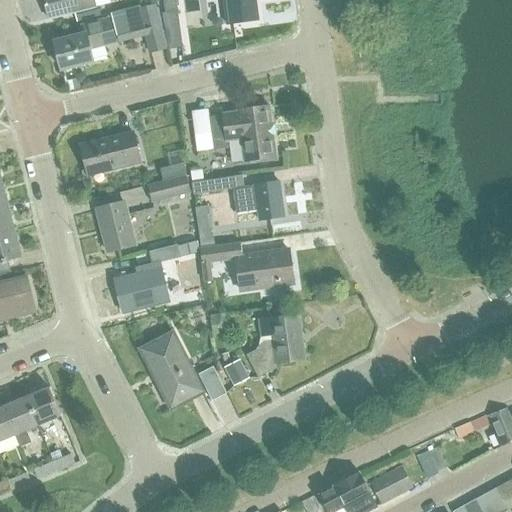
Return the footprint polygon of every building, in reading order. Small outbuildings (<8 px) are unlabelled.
[(44,0),(49,18),(95,7),(93,0),(44,0)] [(162,0),(165,14),(177,12),(175,0),(162,0)] [(225,0),(228,26),(257,22),(254,0),(225,0)] [(139,11),(150,53),(164,50),(154,7),(139,11)] [(83,28),(85,36),(55,43),(61,70),(92,62),(89,49),(114,43),(109,22),(83,28)] [(241,141),(244,163),(275,159),(268,107),(236,112),(237,113),(222,115),(222,117),(210,119),(214,152),(227,150),(226,143),(241,141)] [(81,146),(88,176),(142,162),(134,132),(81,146)] [(183,163),(159,169),(163,182),(186,175),(183,163)] [(146,186),(151,203),(191,193),(186,175),(163,182),(146,186)] [(193,195),(232,190),(236,215),(259,212),(260,221),(284,217),(280,182),(244,187),(243,176),(191,183),(193,195)] [(127,217),(124,205),(123,203),(96,210),(107,253),(135,246),(127,217)] [(0,209),(0,236),(14,232),(8,207),(0,209)] [(0,236),(0,262),(21,257),(14,232),(0,236)] [(198,242),(177,247),(177,245),(149,252),(152,265),(141,268),(143,274),(114,281),(122,313),(168,301),(159,263),(200,253),(198,242)] [(266,282),(293,278),(290,251),(241,258),(239,244),(200,249),(204,282),(214,281),(211,262),(236,259),(240,290),(267,286),(266,282)] [(0,321),(4,321),(2,313),(33,306),(26,276),(0,281),(0,321)] [(276,365),(304,361),(298,317),(269,320),(272,340),(267,341),(256,350),(257,352),(246,358),(257,380),(277,369),(276,365)] [(139,350),(169,409),(203,392),(172,333),(139,350)] [(198,374),(212,400),(226,393),(212,366),(198,374)] [(49,388),(26,398),(38,427),(62,418),(49,388)] [(26,398),(4,407),(16,436),(21,448),(31,444),(26,432),(38,427),(26,398)] [(4,407),(0,408),(0,442),(16,436),(4,407)] [(511,442),(511,424),(506,408),(488,416),(501,447),(511,442)] [(455,429),(459,439),(476,432),(472,422),(455,429)] [(427,453),(437,472),(448,466),(438,447),(427,453)] [(52,461),(56,471),(73,465),(68,454),(52,461)] [(56,472),(51,461),(33,469),(37,480),(56,472)] [(370,483),(381,505),(413,488),(402,467),(370,483)] [(359,472),(334,486),(334,487),(319,495),(327,511),(368,511),(377,507),(359,472)] [(26,473),(8,480),(12,491),(31,483),(26,473)] [(511,479),(495,489),(507,511),(511,508),(511,479)] [(0,496),(12,491),(8,480),(0,483),(0,496)] [(495,489),(484,495),(493,511),(506,511),(507,511),(495,489)] [(474,501),(480,511),(493,511),(484,495),(474,501)] [(320,511),(313,497),(302,503),(307,511),(320,511)] [(465,511),(480,511),(474,501),(463,507),(465,511)]
